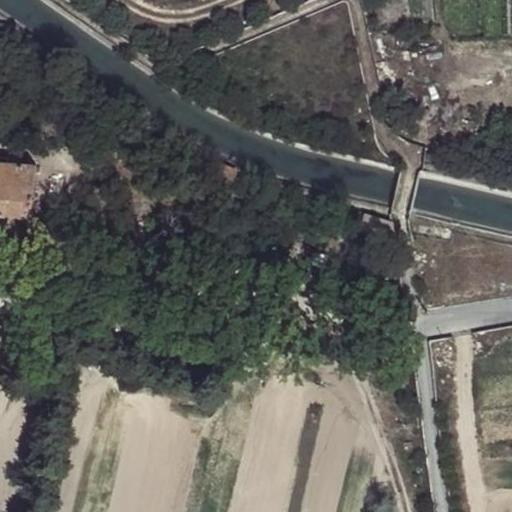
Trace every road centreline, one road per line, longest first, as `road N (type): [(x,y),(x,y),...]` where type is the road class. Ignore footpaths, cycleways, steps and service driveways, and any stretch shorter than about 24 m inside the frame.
road 1 (residential): [(511,311),(418,328),(441,511)]
road 2 (track): [(482,511),(468,456),(461,321)]
